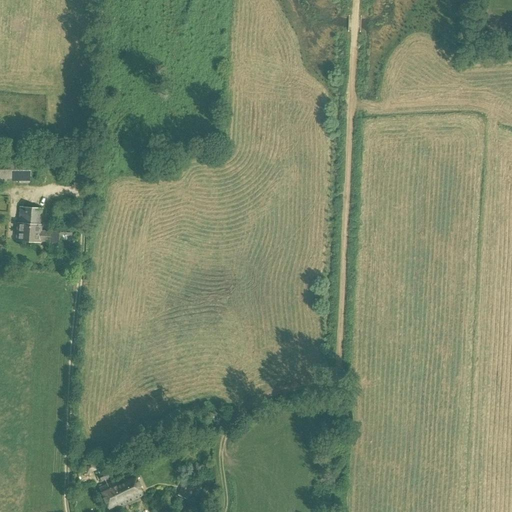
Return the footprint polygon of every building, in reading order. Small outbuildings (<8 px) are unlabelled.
[(0,183),(31,184),(31,158),(0,157),(0,183)] [(71,233),(41,232),(42,209),(20,207),(19,232),(17,232),(17,241),(50,242),(49,254),(66,255),(66,240),(70,240),(71,233)] [(100,482),(109,478),(106,472),(98,475),(100,482)] [(110,511),(144,496),(133,473),(99,489),(110,511)] [(189,500),(197,484),(186,479),(178,495),(189,500)] [(207,499),(211,489),(205,486),(200,496),(207,499)]
